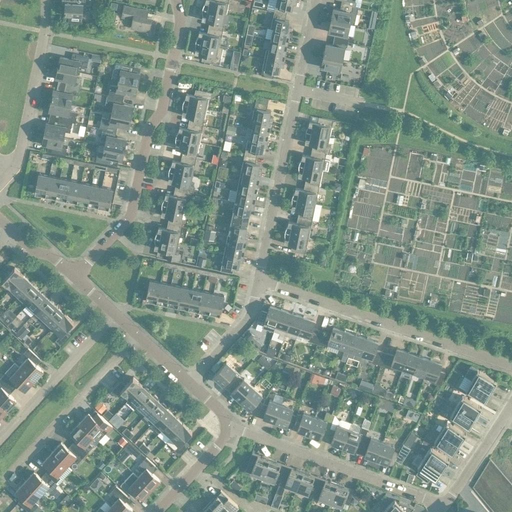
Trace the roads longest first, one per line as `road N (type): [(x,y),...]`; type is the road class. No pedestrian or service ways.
road 1 (residential): [(77,277),(133,212),(148,129),(162,112),(182,27),(175,0)]
road 2 (residential): [(257,284),(317,0)]
road 3 (residential): [(257,284),(511,366)]
road 4 (residential): [(443,503),(234,427)]
road 5 (residential): [(0,484),(140,338)]
road 6 (residential): [(44,0),(36,84),(20,154),(6,173)]
road 7 (residential): [(115,314),(0,435)]
road 8 (residential): [(188,384),(251,314),(257,284)]
